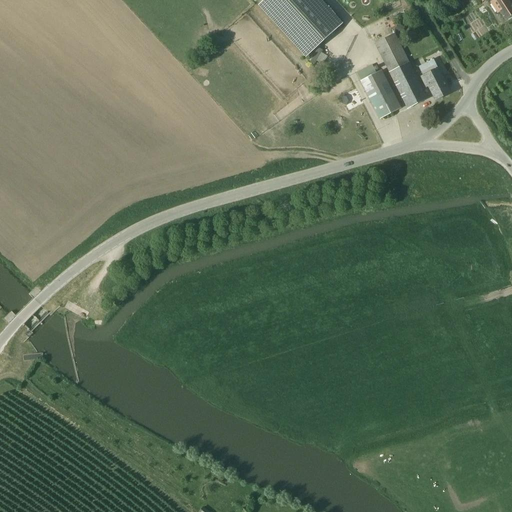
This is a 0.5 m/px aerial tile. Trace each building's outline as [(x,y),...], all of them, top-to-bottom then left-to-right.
[(306,58),(343,24),(321,0),(264,0),(258,6),(306,58)] [(480,0),(482,2),(485,0),(489,0),(491,3),(490,3),(497,13),(500,12),(505,20),(511,16),(511,6),(509,2),(508,0),(480,0)] [(339,48),(347,52),(354,37),(347,33),(339,48)] [(408,109),(427,99),(394,34),(375,44),(408,109)] [(310,59),(320,66),(327,55),(317,48),(310,59)] [(438,68),(433,59),(418,67),(423,76),(420,77),(425,85),(427,84),(436,101),(451,93),(438,68)] [(377,73),(372,65),(357,73),(380,119),(396,111),(401,108),(382,71),(377,73)]
